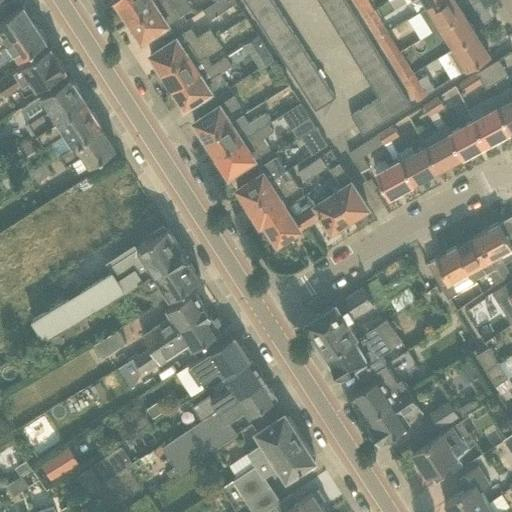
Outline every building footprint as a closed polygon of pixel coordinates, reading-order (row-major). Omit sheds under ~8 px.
[(9,0),(0,8),(0,43),(36,20),(22,0),(9,0)] [(124,0),(119,3),(131,21),(162,0),(124,0)] [(168,22),(192,7),(188,0),(162,0),(131,21),(142,39),(168,22)] [(236,0),(218,0),(204,9),(210,19),(237,1),(236,0)] [(246,0),(252,10),(266,0),(246,0)] [(278,6),(273,0),(266,0),(252,10),(258,19),(278,6)] [(346,0),(328,0),(322,4),(328,13),(347,1),(346,0)] [(355,0),(365,15),(375,8),(369,0),(355,0)] [(433,30),(442,25),(464,11),(456,0),(435,0),(429,4),(420,9),(433,30)] [(328,13),(334,23),(353,11),(347,1),(328,13)] [(278,6),(258,19),(263,28),(283,15),(278,6)] [(216,16),(220,27),(242,19),(238,8),(216,16)] [(353,11),(334,23),(339,32),(359,20),(353,11)] [(464,11),(442,25),(455,46),(477,32),(464,11)] [(283,15),(263,28),(269,37),(289,24),(283,15)] [(20,56),(47,38),(36,20),(0,43),(0,59),(15,49),(20,56)] [(359,20),(339,32),(345,41),(364,29),(359,20)] [(383,23),(374,29),(378,36),(388,30),(383,23)] [(289,24),(269,37),(275,46),(295,33),(289,24)] [(212,28),(198,37),(191,26),(151,52),(163,70),(216,35),(212,28)] [(364,29),(345,41),(351,50),(370,38),(364,29)] [(378,36),(383,44),(392,38),(388,30),(378,36)] [(460,72),(490,54),(477,32),(455,46),(447,51),(460,72)] [(261,67),(275,58),(259,33),(245,43),(261,67)] [(295,33),(275,46),(281,55),(301,42),(295,33)] [(216,35),(163,70),(174,88),(213,63),(208,55),(223,46),(216,35)] [(370,38),(351,50),(356,60),(376,48),(370,38)] [(301,42),(281,55),(287,64),(307,51),(301,42)] [(6,94),(21,84),(27,94),(66,68),(51,44),(0,78),(0,95),(6,92),(6,94)] [(376,48),(356,60),(362,69),(382,57),(376,48)] [(312,60),(307,51),(287,64),(292,73),(312,60)] [(401,51),(391,57),(394,62),(404,56),(401,51)] [(174,88),(186,106),(226,80),(221,72),(232,65),(226,56),(213,64),(213,63),(174,88)] [(362,69),(368,78),(387,66),(382,57),(362,69)] [(487,86),(491,84),(508,73),(499,58),(477,71),(483,81),(487,86)] [(318,69),(312,60),(292,73),(298,82),(318,69)] [(399,71),(404,78),(414,72),(409,64),(399,71)] [(274,65),(267,70),(276,84),(283,80),(274,65)] [(368,78),(373,87),(393,75),(387,66),(368,78)] [(324,78),(318,69),(298,82),(304,91),(324,78)] [(483,81),(477,71),(460,81),(466,92),(483,81)] [(414,72),(404,78),(417,100),(428,93),(414,72)] [(427,92),(435,87),(427,73),(418,79),(427,92)] [(87,100),(71,75),(41,94),(49,106),(29,119),(37,132),(87,100)] [(393,75),(373,87),(379,97),(391,116),(411,104),(393,75)] [(324,78),(304,91),(310,100),(330,87),(324,78)] [(511,127),(511,84),(493,95),(511,128),(511,127)] [(330,87),(310,100),(315,109),(336,96),(330,87)] [(235,93),(194,119),(206,138),(232,121),(226,112),(241,103),(235,93)] [(438,95),(431,100),(437,110),(445,106),(438,95)] [(469,108),(474,118),(487,142),(511,128),(493,95),(469,108)] [(379,97),(370,102),(382,122),(391,116),(379,97)] [(37,132),(8,150),(15,163),(45,143),(54,156),(61,151),(103,124),(87,100),(37,132)] [(437,110),(431,100),(424,105),(430,115),(437,110)] [(309,113),(302,101),(283,113),(292,128),(311,116),(309,113)] [(370,102),(360,108),(373,128),(382,122),(370,102)] [(360,108),(351,114),(363,133),(373,128),(360,108)] [(267,111),(237,129),(232,121),(206,138),(217,155),(269,122),(270,123),(273,121),(267,111)] [(317,126),(311,116),(292,128),(299,138),(301,136),(317,126)] [(450,132),(462,155),(487,142),(474,118),(450,132)] [(217,155),(229,173),(271,146),(264,136),(274,130),(270,123),(269,122),(217,155)] [(400,134),(393,123),(385,128),(391,139),(392,139),(400,134)] [(67,162),(73,158),(80,170),(117,146),(103,124),(61,151),(67,162)] [(446,124),(439,128),(422,137),(426,145),(425,145),(438,168),(462,155),(450,132),(446,124)] [(355,160),(363,154),(384,142),(385,143),(391,139),(385,128),(379,132),(379,133),(367,140),(349,151),(355,160)] [(328,143),(323,136),(309,145),(314,152),(327,143),(328,143)] [(414,181),(438,168),(425,145),(401,158),(414,181)] [(355,160),(362,171),(370,166),(363,154),(355,160)] [(328,165),(321,155),(314,160),(320,170),(328,165)] [(264,170),(237,187),(249,205),(293,176),(290,170),(288,170),(282,160),(276,158),(262,167),(264,170)] [(401,158),(396,161),(376,171),(389,195),(414,181),(401,158)] [(320,170),(314,160),(299,169),(306,179),(320,170)] [(368,206),(340,161),(330,167),(336,177),(328,182),(334,191),(350,217),(368,206)] [(281,197),(299,185),(293,176),(249,205),(260,223),(287,206),(281,197)] [(350,217),(334,191),(302,212),(308,222),(322,213),(332,229),(350,217)] [(290,234),(308,222),(302,212),(294,217),(287,206),(260,223),(261,223),(264,221),(281,247),(293,239),(290,234)] [(500,221),(478,233),(491,256),(502,280),(511,274),(504,261),(506,260),(506,261),(511,257),(511,243),(511,244),(500,221)] [(109,265),(112,269),(31,317),(44,339),(46,337),(59,330),(139,281),(184,251),(168,226),(109,265)] [(470,268),(470,267),(476,277),(490,270),(497,283),(502,280),(491,256),(478,233),(457,244),(470,268)] [(457,244),(436,256),(449,279),(470,268),(457,244)] [(147,293),(154,288),(159,297),(167,292),(170,297),(201,276),(184,251),(139,281),(147,293)] [(511,278),(503,284),(511,297),(511,307),(506,311),(511,320),(511,278)] [(364,284),(337,302),(337,301),(309,319),(307,324),(327,355),(358,335),(348,318),(375,301),(364,284)] [(391,297),(398,308),(416,297),(409,285),(391,297)] [(208,310),(195,290),(166,308),(171,315),(143,333),(151,346),(208,310)] [(151,346),(152,347),(139,355),(147,367),(187,341),(191,348),(185,352),(191,362),(208,350),(203,341),(221,330),(208,310),(151,346)] [(393,345),(378,322),(358,335),(327,355),(341,376),(356,367),(363,377),(374,370),(387,361),(381,352),(393,345)] [(103,355),(127,341),(119,328),(95,342),(103,355)] [(59,330),(46,337),(51,345),(63,339),(59,330)] [(251,356),(236,332),(208,350),(191,362),(189,363),(200,380),(202,378),(219,367),(224,374),(251,356)] [(477,354),(487,370),(500,362),(490,346),(477,354)] [(398,379),(401,377),(418,366),(407,349),(389,360),(387,361),(398,379)] [(211,396),(218,407),(238,395),(265,377),(251,356),(224,374),(231,384),(211,396)] [(374,370),(378,376),(352,393),(367,417),(409,390),(401,377),(398,379),(387,361),(374,370)] [(509,376),(500,362),(487,370),(496,384),(509,376)] [(98,380),(107,399),(123,392),(114,373),(98,380)] [(277,396),(265,377),(238,395),(218,407),(207,415),(206,414),(162,443),(180,469),(237,432),(228,418),(245,407),(250,414),(277,396)] [(367,417),(382,440),(409,422),(402,412),(416,402),(409,390),(367,417)] [(432,429),(460,414),(451,398),(423,414),(432,429)] [(462,414),(474,406),(470,400),(458,408),(462,414)] [(248,450),(256,463),(301,434),(285,410),(256,430),(263,441),(248,450)] [(421,417),(409,425),(419,439),(430,431),(421,417)] [(412,451),(428,474),(430,472),(448,461),(476,443),(461,419),(412,451)] [(511,432),(503,438),(511,451),(511,432)] [(316,458),(301,434),(256,463),(233,478),(254,511),(262,511),(280,500),(264,476),(279,466),(286,477),(316,458)] [(162,444),(154,450),(157,456),(166,450),(162,444)] [(69,446),(42,464),(52,479),(79,462),(69,446)] [(103,475),(133,464),(126,446),(96,457),(103,475)] [(149,461),(157,456),(154,450),(145,455),(149,461)] [(20,473),(31,465),(26,459),(18,465),(17,468),(20,473)] [(464,489),(445,501),(451,511),(472,511),(489,502),(481,489),(490,483),(478,465),(457,478),(464,489)] [(14,479),(22,489),(29,484),(22,474),(14,479)] [(22,489),(14,479),(7,484),(14,495),(22,489)] [(326,498),(319,487),(283,510),(283,511),(326,511),(320,502),(326,498)] [(58,511),(55,502),(29,510),(29,511),(58,511)] [(497,511),(495,511),(489,502),(472,511),(508,511),(506,507),(497,511)]
